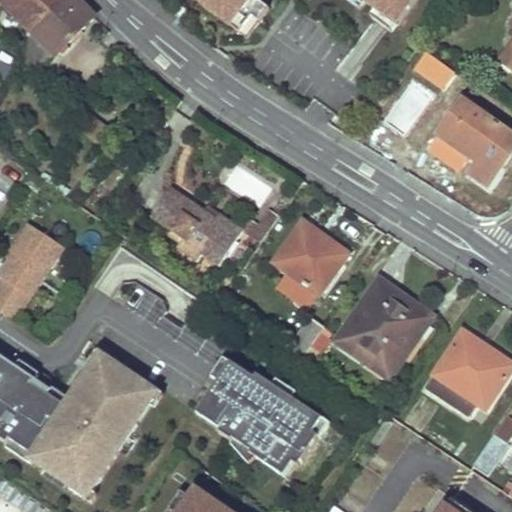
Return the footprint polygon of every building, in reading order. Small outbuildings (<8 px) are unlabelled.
[(0,0),(0,6),(30,36),(65,0),(0,0)] [(55,60),(95,20),(75,0),(65,0),(30,36),(24,45),(28,48),(33,39),(51,56),(55,60)] [(360,0),(366,4),(376,11),(396,26),(416,0),(196,0),(209,13),(240,35),(253,19),(260,24),(271,10),(259,1),(260,0),(360,0)] [(366,4),(360,0),(344,0),(361,12),(366,4)] [(396,26),(376,11),(370,19),(391,34),(396,26)] [(37,74),(51,56),(33,39),(28,48),(21,60),(37,74)] [(511,50),(503,64),(511,69),(511,50)] [(508,136),(461,103),(439,138),(478,166),(470,177),(488,189),(506,161),(496,154),(508,136)] [(329,126),(348,139),(354,130),(335,116),(329,126)] [(91,141),(100,127),(88,118),(78,130),(91,141)] [(112,137),(100,127),(91,141),(102,151),(112,137)] [(506,161),(511,152),(511,138),(508,136),(496,154),(506,161)] [(198,226),(164,197),(142,223),(172,249),(165,256),(183,271),(188,265),(205,279),(232,246),(211,227),(206,232),(203,237),(195,232),(198,226)] [(318,234),(302,223),(272,265),(319,299),(346,261),(315,239),(318,234)] [(203,237),(206,232),(198,226),(195,232),(203,237)] [(0,283),(3,286),(0,290),(0,299),(22,315),(65,254),(29,229),(11,255),(17,259),(0,282),(0,283)] [(349,256),(318,234),(315,239),(346,261),(349,256)] [(424,313),(378,281),(335,343),(390,382),(416,342),(408,336),(424,313)] [(0,299),(0,315),(14,325),(22,315),(0,299)] [(416,342),(432,319),(424,313),(408,336),(416,342)] [(319,337),(323,330),(309,320),(287,350),(302,360),(319,337)] [(333,336),(323,330),(319,337),(328,343),(333,336)] [(486,412),(511,371),(511,367),(462,334),(424,391),(467,420),(476,406),(486,412)] [(162,393),(98,350),(64,403),(23,462),(87,504),(162,393)] [(64,403),(0,358),(0,445),(23,462),(64,403)] [(323,428),(226,360),(210,382),(185,417),(282,485),(323,428)] [(511,427),(503,421),(493,437),(508,447),(511,441),(511,427)] [(488,479),(508,447),(493,437),(471,468),(488,479)] [(241,511),(180,468),(148,511),(241,511)] [(444,511),(468,511),(452,501),(444,511)]
